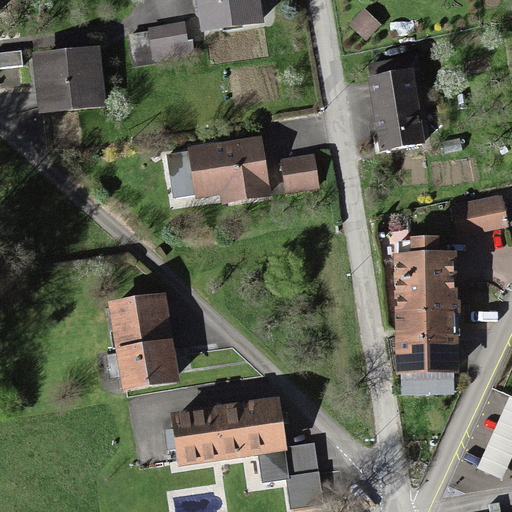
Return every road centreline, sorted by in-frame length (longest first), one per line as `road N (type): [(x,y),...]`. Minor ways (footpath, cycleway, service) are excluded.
road 1 (residential): [(388,484),(0,128)]
road 2 (residential): [(316,0),(388,484)]
road 3 (residential): [(511,301),(415,511)]
